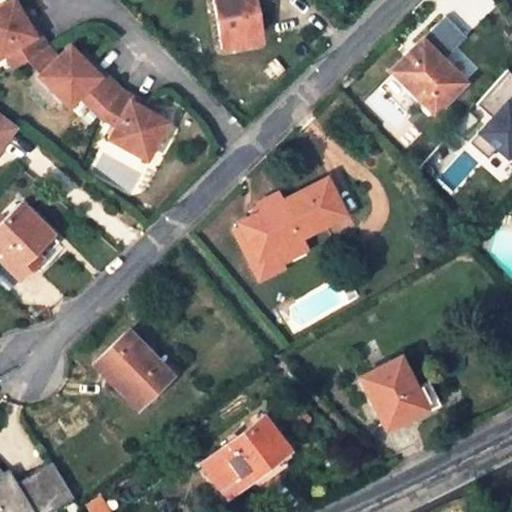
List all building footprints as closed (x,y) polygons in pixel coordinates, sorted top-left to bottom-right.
[(253,0),(214,0),(222,49),(260,43),(253,0)] [(19,13),(12,1),(0,7),(0,57),(5,54),(13,67),(26,60),(47,47),(30,20),(25,23),(19,13)] [(25,11),(19,13),(25,23),(30,20),(25,11)] [(425,32),(445,54),(467,35),(446,13),(425,32)] [(391,71),(425,104),(428,100),(437,109),(450,96),(446,92),(460,78),(422,40),(391,71)] [(57,58),(47,47),(26,60),(40,75),(57,58)] [(69,47),(57,58),(40,75),(39,76),(68,107),(79,96),(100,118),(120,91),(91,61),(87,65),(79,58),(69,47)] [(91,61),(84,53),(79,58),(87,65),(91,61)] [(511,159),(511,73),(507,70),(481,103),(491,111),(476,131),(511,159)] [(460,78),(446,92),(450,96),(465,82),(460,78)] [(147,104),(120,91),(100,118),(117,126),(109,140),(147,160),(167,122),(153,115),(144,110),(147,104)] [(425,104),(433,113),(437,109),(428,100),(425,104)] [(156,110),(147,104),(144,110),(153,115),(156,110)] [(0,145),(16,125),(0,113),(0,145)] [(343,211),(326,178),(279,202),(275,194),(256,204),(261,212),(254,215),(237,224),(240,228),(257,261),(274,252),(279,263),(305,249),(299,240),(328,224),(326,220),(343,211)] [(21,202),(0,222),(0,260),(18,280),(34,265),(47,253),(59,242),(21,202)] [(250,208),(254,215),(261,212),(256,204),(250,208)] [(343,211),(326,220),(328,224),(345,215),(343,211)] [(257,261),(240,228),(233,232),(259,281),(282,269),(279,263),(274,252),(257,261)] [(34,265),(40,271),(53,259),(47,253),(34,265)] [(126,331),(92,364),(136,408),(170,376),(126,331)] [(400,359),(360,379),(384,429),(437,403),(427,383),(415,389),(400,359)] [(260,416),(199,463),(225,497),(249,479),(280,456),(274,448),(281,443),(260,416)] [(286,451),(281,443),(274,448),(280,456),(286,451)] [(254,485),(258,486),(259,486),(263,486),(288,466),(285,462),(292,457),(286,451),(280,456),(249,479),(254,485)] [(52,511),(73,500),(51,464),(14,486),(5,491),(0,485),(0,475),(3,473),(0,470),(0,511),(52,511)]
